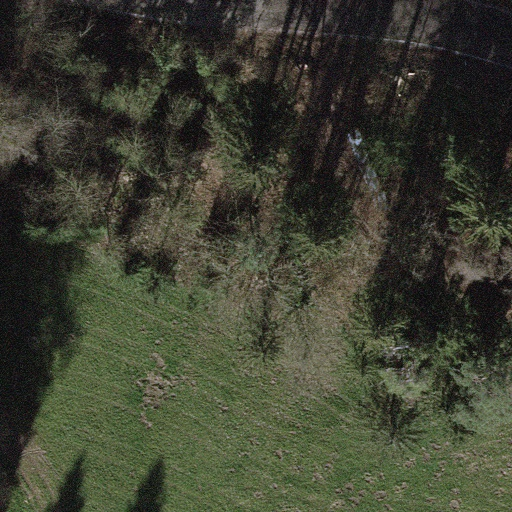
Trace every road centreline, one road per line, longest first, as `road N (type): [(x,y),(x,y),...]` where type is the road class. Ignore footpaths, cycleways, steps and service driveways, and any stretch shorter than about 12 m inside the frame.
road 1 (tertiary): [(511,40),(448,21),(229,0)]
road 2 (track): [(0,184),(11,136),(100,0)]
